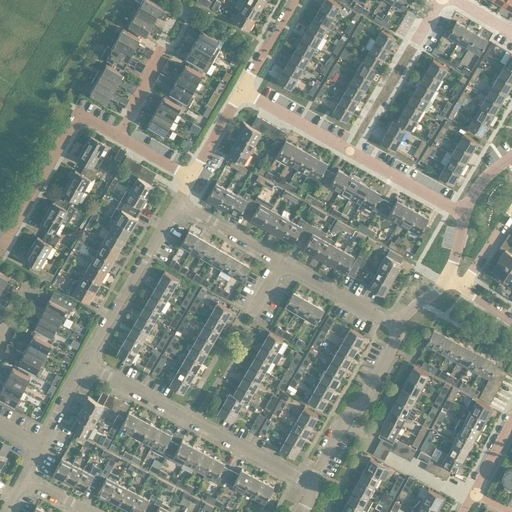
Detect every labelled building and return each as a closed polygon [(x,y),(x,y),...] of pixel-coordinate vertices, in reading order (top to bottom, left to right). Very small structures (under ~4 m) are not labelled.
[(134,0),(135,1),(138,3),(161,16),(163,13),(159,11),(164,3),(158,0),(134,0)] [(211,8),(213,9),(216,11),(220,3),(216,0),(211,8)] [(245,0),(244,0),(239,10),(255,19),(261,9),(245,0)] [(245,0),(261,9),(265,0),(245,0)] [(330,0),(324,0),(320,8),(334,16),(340,6),(330,0)] [(394,0),(393,3),(404,10),(409,0),(394,0)] [(511,0),(504,0),(502,5),(511,11),(511,0)] [(138,3),(134,9),(153,21),(156,16),(164,20),(166,15),(163,13),(161,16),(138,3)] [(359,11),(362,7),(355,3),(352,7),(359,11)] [(362,7),(359,11),(367,16),(369,11),(362,7)] [(236,8),(233,13),(236,15),(233,21),(248,30),(255,19),(239,10),(236,8)] [(320,8),(314,18),(332,29),(334,24),(330,22),(334,16),(320,8)] [(134,9),(130,16),(153,30),(152,32),(156,34),(159,29),(151,25),(153,21),(134,9)] [(380,24),(383,19),(376,15),(373,20),(380,24)] [(130,16),(124,26),(129,29),(139,35),(141,32),(146,35),(148,30),(152,32),(153,30),(130,16)] [(348,24),(353,27),(357,20),(352,17),(348,24)] [(314,18),(308,28),(322,37),(326,39),(332,29),(314,18)] [(383,19),(380,24),(387,28),(390,23),(383,19)] [(458,41),(466,27),(456,21),(447,35),(458,41)] [(355,29),(360,31),(364,24),(359,22),(355,29)] [(353,27),(348,24),(344,31),(349,34),(353,27)] [(195,32),(194,35),(220,49),(224,42),(219,39),(221,36),(203,27),(202,29),(199,34),(195,32)] [(458,41),(468,48),(476,34),(466,27),(458,41)] [(189,28),(186,33),(188,35),(196,39),(193,44),(215,57),(220,49),(194,35),(195,32),(192,30),(189,28)] [(302,39),(316,47),(322,37),(308,28),(302,39)] [(139,35),(129,29),(128,31),(123,29),(118,36),(139,48),(141,45),(137,43),(140,39),(138,37),(139,35)] [(360,31),(355,29),(351,36),(356,38),(360,31)] [(381,30),(375,40),(389,49),(395,38),(381,30)] [(487,40),(476,34),(468,48),(479,54),(487,40)] [(118,36),(114,43),(132,53),(135,48),(142,53),(144,47),(141,45),(139,48),(118,36)] [(336,45),(341,48),(345,41),(340,38),(336,45)] [(310,57),(316,47),(302,39),(296,49),(310,57)] [(383,59),(389,49),(375,40),(369,51),(383,59)] [(343,49),(348,52),(352,45),(347,42),(343,49)] [(114,43),(110,50),(131,62),(130,64),(133,67),(137,61),(130,57),(132,53),(114,43)] [(184,43),(181,49),(184,51),(186,49),(212,63),(215,57),(193,44),(191,48),(184,43)] [(341,48),(336,45),(332,52),(336,55),(341,48)] [(485,53),(489,56),(493,49),(489,46),(485,53)] [(126,68),(124,67),(127,63),(130,64),(131,62),(110,50),(106,48),(100,57),(110,63),(120,69),(120,68),(124,71),(126,68)] [(185,57),(184,60),(188,63),(199,69),(206,73),(212,63),(186,49),(184,51),(188,53),(185,57)] [(290,59),(303,68),(310,57),(296,49),(290,59)] [(348,52),(343,49),(339,56),(344,59),(348,52)] [(369,51),(363,61),(377,70),(383,59),(369,51)] [(489,56),(485,53),(481,60),(485,62),(489,56)] [(446,62),(449,58),(442,54),(439,58),(446,62)] [(449,58),(446,62),(453,66),(455,62),(449,58)] [(283,70),(297,78),(303,68),(290,59),(283,70)] [(324,66),(328,69),(332,62),(328,59),(324,66)] [(432,60),(427,70),(440,79),(446,69),(432,60)] [(357,71),(371,80),(377,70),(363,61),(357,71)] [(106,64),(102,71),(123,83),(125,80),(120,78),(123,73),(118,71),(120,69),(110,63),(108,65),(106,64)] [(199,69),(188,63),(187,66),(184,64),(182,69),(178,67),(177,69),(198,82),(202,75),(197,72),(199,69)] [(331,70),(336,72),(339,66),(335,63),(331,70)] [(511,82),(511,68),(504,64),(498,74),(511,82)] [(174,65),(171,70),(178,74),(176,78),(194,89),(198,82),(177,69),(178,67),(174,65)] [(328,69),(324,66),(320,73),(324,76),(328,69)] [(464,67),(461,72),(468,76),(471,71),(464,67)] [(98,70),(94,77),(115,88),(117,84),(125,88),(128,82),(125,80),(123,83),(102,71),(98,70)] [(291,89),(297,78),(283,70),(277,80),(291,89)] [(336,72),(331,70),(327,77),(331,80),(336,72)] [(420,81),(434,89),(440,79),(427,70),(420,81)] [(364,90),(371,80),(357,71),(350,81),(364,90)] [(477,76),(473,73),(469,81),(473,83),(477,76)] [(492,85),(506,93),(511,84),(511,82),(498,74),(492,85)] [(94,77),(91,84),(114,97),(113,100),(117,102),(120,96),(113,92),(115,88),(94,77)] [(166,78),(163,83),(167,86),(168,83),(190,96),(194,89),(176,78),(174,82),(166,78)] [(312,87),(316,89),(320,82),(316,80),(312,87)] [(455,88),(459,91),(464,83),(460,80),(455,88)] [(350,81),(344,92),(359,100),(364,90),(350,81)] [(428,100),(434,89),(420,81),(414,91),(428,100)] [(167,91),(165,94),(180,103),(189,108),(195,98),(190,96),(168,83),(167,86),(171,88),(168,92),(167,91)] [(110,98),(113,100),(114,97),(91,84),(90,84),(87,91),(95,95),(93,98),(107,106),(109,103),(107,102),(110,98)] [(319,90),(323,93),(327,86),(323,84),(319,90)] [(486,95),(500,104),(506,93),(492,85),(486,95)] [(316,89),(312,87),(308,93),(312,96),(316,89)] [(313,101),(317,104),(323,93),(319,90),(313,101)] [(408,102),(422,110),(428,100),(414,91),(408,102)] [(338,102),(352,111),(359,100),(344,92),(338,102)] [(160,101),(157,99),(155,102),(176,114),(181,107),(178,105),(180,103),(165,94),(164,97),(163,97),(160,101)] [(465,96),(461,94),(457,101),(461,104),(465,96)] [(494,114),(495,112),(500,104),(486,95),(480,105),(491,112),(494,114)] [(155,111),(157,112),(172,121),(176,114),(155,102),(157,99),(153,97),(150,102),(157,107),(155,111)] [(443,109),(447,111),(451,104),(447,101),(443,109)] [(338,102),(332,112),(332,113),(346,121),(352,111),(338,102)] [(402,112),(403,112),(416,120),(422,110),(408,102),(402,112)] [(494,114),(491,112),(480,105),(476,103),(470,114),(474,116),(488,124),(494,114)] [(459,108),(454,105),(448,115),(453,118),(459,108)] [(145,111),(144,112),(142,116),(145,118),(147,116),(168,128),(172,121),(157,112),(155,111),(152,115),(145,111)] [(416,120),(403,112),(402,112),(396,122),(407,129),(410,130),(416,120)] [(145,124),(143,127),(167,140),(173,130),(168,128),(147,116),(145,118),(149,120),(147,125),(145,124)] [(256,116),(250,126),(256,129),(262,119),(256,116)] [(482,135),(488,124),(474,116),(467,126),(482,135)] [(260,132),(266,121),(262,119),(256,129),(260,132)] [(387,130),(401,139),(407,129),(396,122),(393,120),(387,130)] [(260,132),(261,132),(265,135),(271,124),(266,121),(260,132)] [(242,130),(239,134),(255,143),(261,132),(260,132),(256,129),(250,126),(243,122),(240,129),(242,130)] [(431,129),(435,132),(439,124),(435,122),(431,129)] [(198,134),(201,128),(194,124),(190,130),(198,134)] [(271,124),(265,135),(270,138),(276,127),(271,124)] [(442,126),(438,133),(443,136),(447,129),(446,128),(442,126)] [(276,127),(270,138),(275,140),(281,130),(276,127)] [(435,132),(431,129),(427,136),(431,138),(435,132)] [(275,140),(280,143),(286,133),(281,130),(275,140)] [(387,130),(380,141),(394,150),(401,139),(387,130)] [(443,136),(438,133),(434,140),(438,143),(443,136)] [(233,145),(249,154),(255,143),(239,134),(233,145)] [(457,144),(471,153),(477,142),(463,134),(457,144)] [(83,147),(98,156),(105,144),(90,136),(83,147)] [(285,140),(276,156),(275,159),(285,165),(287,162),(296,146),(285,140)] [(417,149),(421,151),(425,144),(421,142),(417,149)] [(275,154),(279,146),(274,144),(270,152),(275,154)] [(465,163),(471,153),(457,144),(451,155),(465,163)] [(249,154),(233,145),(227,156),(243,165),(249,154)] [(287,162),(297,167),(306,152),(296,146),(287,162)] [(424,152),(428,155),(432,148),(428,146),(424,152)] [(92,167),(98,156),(83,147),(77,159),(86,164),(83,169),(95,176),(98,170),(92,167)] [(114,158),(119,162),(126,151),(120,148),(114,158)] [(421,151),(417,149),(413,155),(417,158),(421,151)] [(270,152),(265,160),(270,162),(275,154),(270,152)] [(297,167),(294,173),(300,176),(302,172),(307,175),(308,174),(317,158),(317,157),(317,155),(313,152),(311,153),(310,154),(306,152),(297,167)] [(428,155),(424,152),(420,159),(424,162),(428,155)] [(447,152),(440,162),(445,165),(459,174),(465,163),(451,155),(447,152)] [(125,170),(131,159),(126,156),(120,167),(125,170)] [(317,158),(308,174),(324,182),(330,171),(324,169),(327,164),(317,158)] [(125,170),(130,173),(136,162),(131,159),(125,170)] [(237,170),(240,165),(232,161),(229,165),(237,170)] [(130,173),(135,176),(138,170),(141,165),(136,162),(130,173)] [(138,170),(153,178),(156,173),(141,165),(138,170)] [(240,165),(237,170),(245,174),(248,169),(240,165)] [(263,175),(266,168),(261,165),(258,172),(263,175)] [(452,185),(459,174),(445,165),(438,176),(452,185)] [(83,191),(89,179),(92,181),(95,176),(83,169),(80,174),(75,171),(69,183),(83,191)] [(338,169),(335,174),(330,171),(324,182),(321,188),(326,191),(329,185),(339,191),(348,175),(338,169)] [(132,188),(147,197),(154,186),(150,184),(153,178),(138,170),(135,176),(138,177),(132,188)] [(268,172),(265,176),(273,180),(275,176),(268,172)] [(263,184),(266,180),(258,175),(256,180),(263,184)] [(348,175),(339,191),(350,197),(359,181),(360,179),(353,175),(352,177),(349,175),(348,175)] [(113,179),(109,186),(113,189),(117,182),(113,179)] [(281,179),(278,184),(286,188),(288,183),(281,179)] [(266,180),(263,184),(271,189),(274,184),(266,180)] [(350,197),(360,203),(369,187),(359,181),(350,197)] [(77,202),(83,191),(69,183),(62,194),(67,197),(64,202),(76,209),(79,203),(77,202)] [(216,183),(207,199),(217,205),(226,189),(216,183)] [(294,193),(296,188),(288,183),(286,188),(294,193)] [(360,203),(357,208),(363,211),(365,208),(370,211),(371,209),(376,212),(377,210),(383,199),(378,196),(380,193),(369,187),(360,203)] [(126,190),(119,202),(138,213),(147,197),(132,188),(130,192),(126,190)] [(236,194),(226,189),(217,205),(227,210),(236,194)] [(284,190),(282,195),(289,199),(292,194),(284,190)] [(228,210),(227,210),(238,217),(243,208),(248,211),(254,200),(249,198),(250,195),(245,192),(243,196),(237,193),(236,194),(228,210)] [(289,199),(297,204),(300,199),(292,194),(289,199)] [(307,194),(305,199),(312,203),(315,198),(307,194)] [(254,200),(248,211),(253,214),(250,219),(261,225),(270,209),(272,205),(257,196),(254,200)] [(320,207),(323,203),(315,198),(312,203),(320,207)] [(383,199),(377,210),(382,213),(398,222),(407,206),(396,200),(393,205),(388,202),(383,199)] [(53,202),(46,213),(60,222),(67,225),(76,209),(64,202),(61,207),(53,202)] [(119,202),(110,218),(115,220),(131,230),(138,219),(136,218),(138,213),(119,202)] [(311,205),(308,210),(316,214),(318,209),(311,205)] [(407,206),(398,222),(408,228),(417,212),(407,206)] [(280,215),(270,209),(261,225),(271,231),(280,215)] [(316,214),(323,219),(326,214),(318,209),(316,214)] [(334,209),(331,214),(338,218),(341,213),(334,209)] [(90,220),(94,222),(99,214),(94,212),(90,220)] [(408,228),(416,232),(415,234),(423,239),(430,227),(424,225),(428,218),(417,212),(408,228)] [(54,233),(60,222),(46,213),(40,225),(48,230),(45,235),(57,242),(60,236),(54,233)] [(346,222),(349,218),(341,213),(338,218),(346,222)] [(271,231),(282,237),(291,221),(280,215),(271,231)] [(296,224),(291,221),(282,237),(293,243),(295,238),(301,241),(310,224),(299,218),(296,224)] [(94,222),(90,220),(85,227),(90,230),(94,222)] [(109,231),(125,240),(131,230),(115,220),(109,231)] [(342,229),(344,224),(337,220),(334,225),(342,229)] [(303,249),(314,255),(326,233),(310,224),(301,241),(306,244),(303,249)] [(344,224),(342,229),(350,234),(352,229),(344,224)] [(359,224),(357,228),(365,233),(367,228),(359,224)] [(372,237),(375,232),(367,228),(365,233),(372,237)] [(191,250),(199,236),(188,230),(180,244),(191,250)] [(125,240),(109,231),(103,241),(119,250),(125,240)] [(363,241),(365,236),(358,232),(355,237),(363,241)] [(78,240),(82,243),(87,235),(82,233),(78,240)] [(511,234),(509,234),(508,234),(508,235),(507,235),(507,236),(503,241),(511,246),(511,234)] [(37,237),(31,249),(45,257),(52,246),(54,247),(57,242),(45,235),(43,240),(37,237)] [(199,236),(191,250),(201,256),(209,242),(199,236)] [(324,236),(314,255),(324,261),(333,244),(335,242),(324,236)] [(368,238),(365,242),(374,247),(376,242),(368,238)] [(82,243),(78,240),(73,248),(78,251),(82,243)] [(97,252),(113,261),(119,250),(103,241),(97,252)] [(388,246),(396,250),(398,245),(391,241),(388,246)] [(498,259),(511,268),(511,246),(503,241),(499,248),(498,249),(498,250),(499,250),(499,251),(502,254),(498,259)] [(201,256),(211,262),(220,248),(209,242),(201,256)] [(324,261),(334,266),(343,250),(333,244),(324,261)] [(398,245),(396,250),(404,255),(406,250),(398,245)] [(113,261),(97,252),(91,248),(89,253),(94,257),(91,262),(107,271),(113,261)] [(211,262),(222,268),(230,254),(220,248),(211,262)] [(25,260),(32,264),(30,269),(39,274),(42,270),(39,268),(45,257),(31,249),(25,260)] [(389,249),(386,254),(379,265),(395,274),(402,263),(400,262),(403,257),(389,249)] [(345,272),(354,256),(343,250),(334,266),(345,272)] [(66,261),(70,264),(75,256),(70,253),(66,261)] [(230,254),(222,268),(232,274),(240,260),(230,254)] [(357,256),(353,264),(355,265),(358,266),(362,259),(357,256)] [(505,284),(505,283),(507,280),(508,281),(511,274),(511,268),(498,259),(494,266),(491,264),(490,264),(489,264),(488,264),(488,265),(483,272),(501,284),(502,284),(503,284),(504,284),(505,284)] [(240,260),(232,274),(243,280),(251,266),(240,260)] [(70,264),(66,261),(61,269),(65,272),(70,264)] [(101,281),(107,271),(91,262),(85,272),(101,281)] [(179,271),(182,266),(175,262),(172,267),(179,271)] [(355,272),(358,266),(353,264),(347,273),(354,277),(357,273),(355,272)] [(373,275),(390,284),(395,274),(379,265),(373,275)] [(182,266),(179,271),(186,275),(189,270),(182,266)] [(0,282),(8,286),(9,284),(5,282),(8,278),(5,276),(9,270),(2,267),(0,269),(0,282)] [(42,270),(42,269),(42,270),(39,274),(50,281),(53,276),(42,270)] [(85,272),(79,283),(95,292),(101,281),(85,272)] [(164,272),(158,282),(172,290),(178,280),(164,272)] [(390,284),(373,275),(368,272),(366,277),(371,280),(367,286),(384,295),(390,284)] [(200,283),(203,277),(195,273),(192,279),(200,283)] [(63,277),(58,274),(54,282),(58,284),(63,277)] [(203,277),(200,283),(207,287),(210,281),(203,277)] [(72,293),(89,303),(95,292),(79,283),(74,280),(67,293),(71,295),(72,293)] [(0,282),(0,291),(0,292),(3,287),(11,291),(13,287),(9,284),(8,286),(0,282)] [(158,282),(152,292),(166,300),(172,290),(158,282)] [(220,295),(223,289),(216,285),(213,291),(220,295)] [(223,289),(220,295),(227,299),(230,294),(223,289)] [(185,298),(190,301),(194,294),(189,291),(185,298)] [(295,311),(303,297),(293,291),(285,305),(295,311)] [(43,302),(42,304),(63,316),(66,318),(72,307),(73,308),(75,303),(53,292),(51,296),(49,300),(47,304),(43,302)] [(146,302),(160,311),(166,300),(152,292),(146,302)] [(193,302),(198,305),(202,299),(197,295),(193,302)] [(305,317),(313,303),(303,297),(295,311),(305,317)] [(36,298),(33,303),(36,305),(43,309),(41,313),(59,323),(63,325),(66,318),(63,316),(42,304),(43,302),(39,300),(36,298)] [(190,301),(185,298),(181,305),(186,308),(190,301)] [(146,302),(140,313),(154,321),(160,311),(146,302)] [(198,305),(193,302),(189,310),(194,313),(198,305)] [(217,302),(211,313),(225,321),(231,310),(217,302)] [(324,309),(313,303),(305,317),(316,323),(324,309)] [(173,318),(178,321),(182,314),(177,311),(173,318)] [(28,312),(27,314),(30,316),(28,320),(32,322),(34,318),(55,330),(59,323),(41,313),(39,318),(31,314),(28,312)] [(154,321),(140,313),(134,323),(149,331),(154,321)] [(225,321),(211,313),(205,323),(219,331),(225,321)] [(181,322),(186,325),(190,319),(185,316),(181,322)] [(323,326),(328,330),(334,319),(329,316),(323,326)] [(34,328),(32,331),(37,333),(52,341),(54,338),(52,337),(55,330),(34,318),(32,322),(36,323),(34,328)] [(71,327),(73,321),(66,318),(64,325),(71,327)] [(178,321),(173,318),(169,326),(174,329),(178,321)] [(186,325),(181,322),(177,330),(182,333),(186,325)] [(134,323),(128,333),(143,342),(149,331),(134,323)] [(205,323),(199,333),(213,341),(219,331),(205,323)] [(317,337),(322,340),(328,330),(323,326),(317,337)] [(281,336),(284,331),(277,327),(274,332),(281,336)] [(344,339),(357,347),(363,336),(350,328),(344,339)] [(425,344),(436,349),(444,335),(433,329),(425,344)] [(23,336),(21,338),(47,352),(51,344),(52,341),(37,333),(32,331),(31,334),(33,335),(31,340),(23,336)] [(284,331),(281,336),(288,340),(291,335),(284,331)] [(161,339),(166,342),(170,335),(165,332),(161,339)] [(128,333),(122,343),(137,352),(143,342),(128,333)] [(199,333),(193,344),(207,352),(213,341),(199,333)] [(269,333),(263,343),(277,351),(283,341),(269,333)] [(436,349),(446,355),(454,340),(444,335),(436,349)] [(169,343),(175,347),(179,340),(173,337),(169,343)] [(317,337),(313,343),(319,346),(322,340),(317,337)] [(21,338),(20,341),(28,345),(25,349),(43,359),(47,352),(21,338)] [(166,342),(161,339),(156,346),(162,349),(166,342)] [(295,344),(302,349),(306,343),(298,339),(295,344)] [(338,349),(351,357),(357,347),(344,339),(338,349)] [(454,340),(446,355),(457,361),(465,346),(454,340)] [(5,352),(9,355),(14,345),(9,343),(5,352)] [(116,354),(130,363),(137,352),(122,343),(116,354)] [(175,347),(169,343),(165,351),(170,354),(175,347)] [(263,343),(256,353),(271,361),(277,351),(263,343)] [(193,344),(187,354),(201,362),(207,352),(193,344)] [(465,346),(457,361),(468,366),(476,352),(465,346)] [(15,349),(14,352),(40,366),(43,359),(25,349),(23,354),(15,349)] [(351,357),(338,349),(332,359),(345,367),(351,357)] [(305,357),(310,360),(314,353),(309,350),(305,357)] [(14,352),(13,355),(20,359),(18,363),(15,362),(13,365),(19,368),(29,373),(36,377),(38,378),(44,368),(40,366),(14,352)] [(476,352),(468,366),(479,372),(486,357),(476,352)] [(149,359),(154,363),(158,356),(153,353),(149,359)] [(256,353),(251,363),(265,372),(271,361),(256,353)] [(292,360),(298,364),(302,356),(296,353),(292,360)] [(181,364),(195,373),(201,362),(187,354),(181,364)] [(157,364),(162,367),(166,360),(161,357),(157,364)] [(299,367),(304,370),(310,360),(305,357),(299,367)] [(486,357),(479,372),(489,378),(489,377),(492,372),(495,367),(497,363),(486,357)] [(154,363),(149,359),(145,367),(150,370),(154,363)] [(340,378),(345,367),(332,359),(326,369),(340,378)] [(292,360),(288,367),(294,371),(298,364),(292,360)] [(251,363),(244,374),(259,382),(265,372),(251,363)] [(157,364),(153,371),(158,374),(162,367),(157,364)] [(181,364),(175,374),(189,383),(195,373),(181,364)] [(425,369),(434,374),(437,369),(428,364),(425,369)] [(407,377),(423,385),(428,374),(413,366),(407,377)] [(506,373),(495,367),(492,372),(503,378),(506,373)] [(4,382),(22,392),(26,384),(5,373),(6,370),(3,368),(0,373),(7,378),(4,382)] [(10,372),(6,370),(5,373),(26,384),(30,377),(28,376),(29,373),(19,368),(17,371),(12,368),(10,372)] [(326,369),(320,380),(334,388),(340,378),(326,369)] [(446,381),(449,375),(441,370),(438,376),(446,381)] [(296,373),(293,378),(298,381),(302,374),(297,371),(296,373)] [(489,377),(501,383),(503,378),(492,372),(489,377)] [(169,385),(183,393),(189,383),(175,374),(169,385)] [(244,374),(239,384),(253,392),(259,382),(244,374)] [(284,374),(280,381),(286,384),(290,377),(284,374)] [(449,375),(446,381),(455,385),(458,380),(449,375)] [(402,388),(417,396),(423,385),(407,377),(402,388)] [(501,383),(489,377),(489,378),(487,382),(498,388),(501,383)] [(298,381),(293,378),(289,385),(294,388),(298,381)] [(314,390),(328,398),(334,388),(320,380),(314,390)] [(286,384),(280,381),(276,388),(282,391),(286,384)] [(468,392),(471,386),(462,381),(459,387),(468,392)] [(22,392),(4,382),(2,386),(0,384),(0,388),(19,398),(22,392)] [(484,387),(495,393),(498,388),(487,382),(484,387)] [(232,394),(243,401),(247,403),(253,392),(239,384),(232,394)] [(439,393),(444,397),(449,387),(443,384),(439,393)] [(471,386),(468,392),(477,397),(480,391),(471,386)] [(484,387),(481,392),(492,398),(495,393),(484,387)] [(0,401),(16,410),(22,413),(24,409),(17,406),(21,400),(19,398),(0,388),(0,401)] [(402,388),(396,398),(411,406),(417,396),(402,388)] [(447,398),(452,401),(457,392),(452,389),(447,398)] [(97,401),(104,405),(109,394),(103,390),(97,401)] [(322,409),(328,398),(314,390),(308,401),(322,409)] [(243,401),(232,394),(229,392),(223,402),(237,411),(243,401)] [(481,392),(479,397),(490,403),(492,398),(481,392)] [(444,397),(439,393),(434,402),(440,406),(444,397)] [(104,405),(109,407),(115,397),(109,394),(104,405)] [(268,401),(274,405),(278,398),(272,394),(268,401)] [(82,408),(98,416),(104,405),(97,401),(88,397),(82,408)] [(115,397),(109,407),(114,410),(120,399),(115,397)] [(394,397),(390,404),(392,405),(391,409),(406,417),(411,420),(417,409),(411,406),(396,398),(394,397)] [(452,401),(447,398),(442,407),(448,410),(452,401)] [(470,410),(484,418),(487,419),(490,412),(488,411),(490,407),(476,400),(472,398),(471,400),(470,401),(467,406),(467,407),(467,408),(470,410)] [(119,413),(124,402),(120,399),(114,410),(119,413)] [(277,406),(282,409),(286,402),(281,399),(277,406)] [(274,405),(268,401),(264,408),(270,412),(274,405)] [(124,402),(119,413),(123,415),(129,404),(124,402)] [(223,402),(217,413),(231,422),(237,411),(223,402)] [(282,409),(277,406),(272,413),(278,417),(282,409)] [(427,415),(433,418),(438,409),(432,406),(427,415)] [(98,416),(82,408),(77,418),(93,426),(98,429),(103,419),(98,416)] [(297,418),(311,426),(317,416),(303,408),(297,418)] [(391,409),(385,420),(400,428),(406,417),(391,409)] [(464,421),(479,429),(481,430),(485,423),(482,422),(484,418),(470,410),(464,421)] [(435,419),(441,422),(446,413),(440,411),(435,419)] [(139,418),(129,412),(120,428),(131,434),(139,418)] [(255,421),(260,424),(264,417),(259,414),(255,421)] [(433,418),(427,415),(422,424),(428,427),(433,418)] [(113,424),(118,426),(122,418),(117,416),(113,424)] [(87,437),(93,426),(77,418),(75,417),(69,428),(87,437)] [(131,434),(130,436),(140,441),(141,440),(150,423),(150,424),(151,423),(150,423),(150,420),(146,419),(144,419),(143,420),(139,418),(131,434)] [(297,418),(292,428),(305,436),(311,426),(297,418)] [(263,425),(268,429),(272,422),(267,419),(263,425)] [(441,422),(435,419),(431,429),(436,431),(441,422)] [(454,429),(459,432),(473,439),(475,440),(479,434),(477,433),(479,429),(464,421),(460,419),(454,429)] [(378,436),(377,437),(381,439),(381,438),(392,444),(395,439),(398,440),(401,434),(398,432),(400,428),(385,420),(379,430),(381,431),(378,436)] [(260,424),(255,421),(251,428),(256,431),(260,424)] [(150,423),(141,440),(152,445),(160,429),(150,424),(150,423)] [(118,426),(113,424),(109,432),(114,434),(118,426)] [(268,429),(263,425),(259,433),(264,436),(268,429)] [(416,436),(422,439),(426,430),(421,427),(416,436)] [(286,439),(299,447),(305,436),(292,428),(286,439)] [(160,429),(152,445),(150,449),(166,458),(174,443),(169,440),(171,435),(170,434),(171,433),(170,431),(166,429),(164,430),(164,431),(160,429)] [(424,441),(430,444),(435,434),(429,431),(424,441)] [(459,432),(453,442),(468,450),(473,439),(459,432)] [(75,440),(83,444),(85,440),(78,436),(75,440)] [(422,439),(416,436),(411,445),(417,448),(422,439)] [(105,438),(102,445),(106,448),(110,440),(105,438)] [(392,444),(381,438),(378,444),(389,450),(392,444)] [(286,439),(279,450),(293,458),(299,447),(286,439)] [(395,439),(392,444),(389,450),(394,453),(401,442),(398,440),(395,439)] [(468,450),(453,442),(448,439),(442,450),(462,461),(468,450)] [(0,440),(0,446),(5,449),(7,450),(9,446),(11,447),(11,446),(0,440)] [(91,448),(93,444),(85,440),(83,444),(91,448)] [(174,443),(166,458),(182,466),(184,463),(193,446),(182,441),(179,445),(174,443)] [(420,449),(425,452),(430,444),(424,441),(420,449)] [(399,455),(405,444),(401,442),(394,453),(399,455)] [(111,444),(110,446),(109,449),(117,453),(119,448),(111,444)] [(387,455),(389,450),(378,444),(376,449),(387,455)] [(405,444),(399,455),(405,458),(411,447),(405,444)] [(427,453),(432,455),(436,447),(431,445),(427,453)] [(203,452),(193,446),(184,463),(194,468),(203,452)] [(411,447),(405,458),(410,461),(416,450),(411,447)] [(109,458),(112,453),(104,449),(102,454),(109,458)] [(387,455),(376,449),(373,454),(384,460),(387,455)] [(442,450),(436,461),(440,463),(437,469),(449,475),(452,469),(456,471),(462,461),(442,450)] [(130,460),(133,455),(125,451),(122,456),(130,460)] [(420,451),(417,457),(427,463),(430,457),(431,456),(420,451)] [(214,457),(203,452),(194,468),(205,474),(214,457)] [(112,453),(109,458),(117,462),(120,458),(112,453)] [(133,455),(130,460),(138,464),(141,460),(133,455)] [(216,479),(217,477),(223,480),(229,469),(223,466),(225,463),(214,457),(205,474),(203,478),(208,481),(211,477),(216,479)] [(425,467),(425,469),(430,471),(436,460),(430,457),(427,463),(425,467)] [(53,474),(52,475),(53,475),(54,477),(55,478),(57,479),(59,479),(59,478),(60,479),(60,478),(63,480),(64,480),(72,463),(62,458),(53,474)] [(389,468),(370,458),(364,469),(379,477),(383,479),(389,468)] [(436,460),(430,471),(435,474),(437,469),(440,463),(436,461),(436,460)] [(63,480),(63,481),(64,482),(66,484),(68,484),(70,484),(71,483),(74,485),(83,469),(78,467),(80,464),(74,461),(73,463),(72,463),(64,480),(63,480)] [(136,472),(138,468),(130,463),(128,468),(136,472)] [(74,485),(74,486),(74,487),(75,488),(77,489),(79,490),(80,490),(81,490),(81,489),(85,491),(84,492),(85,492),(90,482),(95,485),(103,470),(94,465),(90,472),(83,469),(74,485)] [(157,474),(160,470),(151,465),(149,470),(157,474)] [(95,485),(94,487),(99,490),(97,493),(108,499),(117,483),(120,477),(110,472),(104,468),(103,470),(95,485)] [(138,468),(136,472),(144,476),(146,472),(138,468)] [(503,478),(504,479),(504,480),(504,481),(505,481),(506,482),(507,483),(505,488),(511,491),(511,468),(510,468),(508,469),(506,470),(505,471),(505,472),(504,472),(504,473),(504,474),(503,475),(503,476),(503,477),(503,478)] [(229,469),(223,480),(228,483),(234,472),(229,469)] [(242,469),(239,474),(234,472),(228,483),(233,486),(237,488),(236,489),(237,492),(241,494),(243,493),(243,492),(253,475),(242,469)] [(364,469),(359,480),(373,487),(379,477),(364,469)] [(437,469),(435,474),(446,480),(449,475),(437,469)] [(160,470),(157,474),(165,479),(167,474),(160,470)] [(243,492),(254,497),(263,480),(253,475),(243,492)] [(399,475),(393,485),(399,488),(404,478),(399,475)] [(162,486),(165,482),(157,478),(155,482),(162,486)] [(183,489),(186,484),(178,479),(175,484),(183,489)] [(269,511),(276,498),(269,495),(274,486),(263,480),(254,497),(264,503),(262,508),(269,511)] [(368,498),(373,487),(359,480),(353,490),(368,498)] [(402,489),(407,492),(412,483),(407,480),(402,489)] [(165,482),(162,486),(171,491),(173,486),(165,482)] [(108,499),(119,504),(127,488),(117,483),(108,499)] [(186,484),(183,489),(191,493),(194,488),(186,484)] [(389,493),(395,496),(399,488),(393,485),(389,493)] [(129,510),(138,494),(134,492),(135,490),(134,488),(131,486),(128,487),(127,488),(119,504),(129,510)] [(487,493),(493,496),(496,490),(490,487),(487,493)] [(350,489),(347,496),(349,497),(347,501),(362,509),(366,511),(372,500),(368,498),(359,493),(353,490),(350,489)] [(407,492),(402,489),(397,498),(402,501),(407,492)] [(428,489),(422,500),(437,508),(439,509),(442,502),(440,501),(443,497),(428,489)] [(189,500),(191,496),(184,492),(181,496),(189,500)] [(142,511),(143,510),(146,511),(148,511),(157,497),(151,494),(149,499),(138,494),(129,510),(129,511),(142,511)] [(212,504),(215,499),(207,495),(205,500),(212,504)] [(191,496),(189,500),(197,505),(200,500),(191,496)] [(148,511),(169,511),(170,511),(171,509),(160,503),(162,500),(157,497),(148,511)] [(382,506),(388,509),(393,500),(387,497),(382,506)] [(215,499),(212,504),(221,508),(223,503),(215,499)] [(412,508),(413,509),(418,511),(435,511),(437,508),(422,500),(420,499),(412,508)] [(347,501),(342,511),(360,511),(362,509),(347,501)] [(390,510),(393,511),(396,511),(400,504),(395,501),(390,510)] [(203,508),(211,511),(213,507),(205,503),(203,508)]
